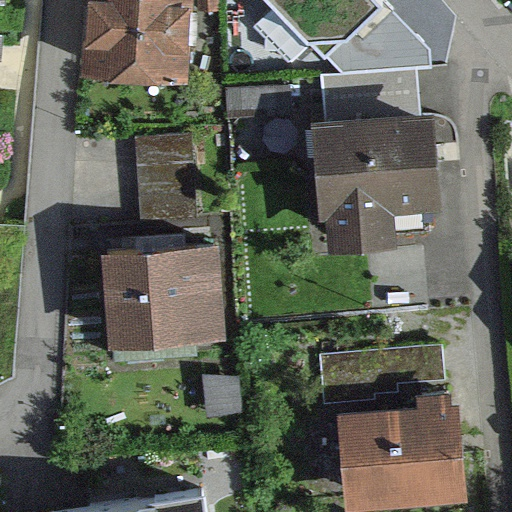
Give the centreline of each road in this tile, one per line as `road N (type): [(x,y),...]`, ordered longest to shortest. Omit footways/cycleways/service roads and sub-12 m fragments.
road 1 (residential): [(503,36),(477,58),(470,88),(505,511)]
road 2 (residential): [(0,418),(23,405),(39,368),(66,0)]
